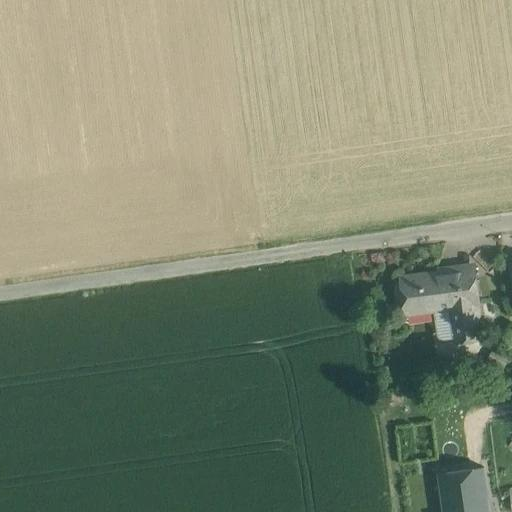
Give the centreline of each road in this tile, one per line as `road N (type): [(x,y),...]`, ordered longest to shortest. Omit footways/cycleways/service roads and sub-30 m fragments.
road 1 (track): [(0,295),(354,242)]
road 2 (residential): [(354,242),(511,220)]
